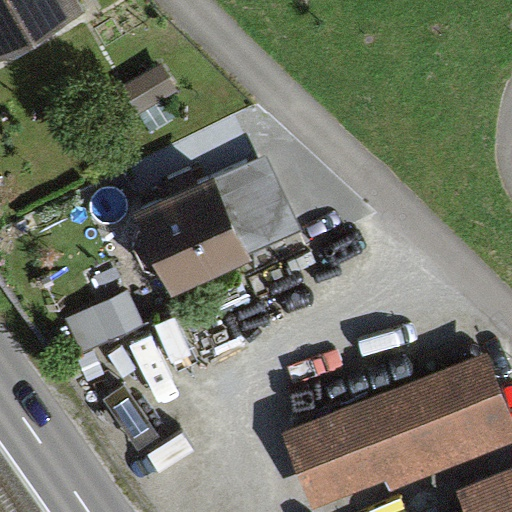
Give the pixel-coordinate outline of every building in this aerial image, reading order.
[(76,0),(0,0),(0,57),(82,10),(76,0)] [(164,65),(122,86),(136,113),(178,92),(164,65)] [(263,158),(132,216),(169,297),(246,263),(243,255),(296,231),(263,158)] [(511,420),(488,357),(286,434),(314,506),(384,480),(388,492),(511,445),(511,420)] [(511,511),(511,469),(452,492),(460,511),(511,511)]
